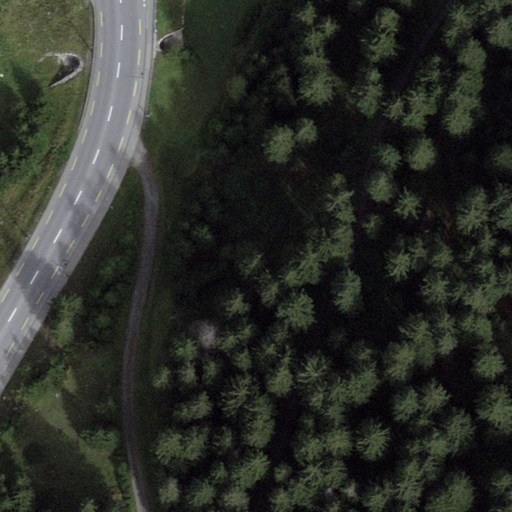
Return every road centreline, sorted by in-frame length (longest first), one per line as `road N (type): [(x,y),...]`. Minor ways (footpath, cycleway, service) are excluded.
road 1 (track): [(145,511),(131,341),(150,180),(133,153),(102,139)]
road 2 (track): [(454,0),(428,55),(372,134),(317,338)]
road 3 (primary): [(0,337),(102,139),(121,39),(117,0)]
road 4 (track): [(317,338),(269,483),(269,511)]
